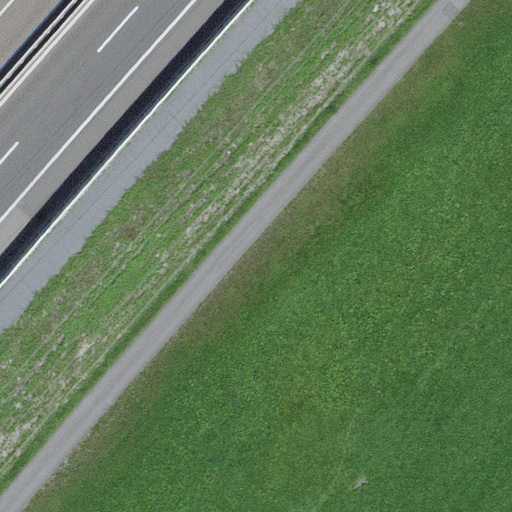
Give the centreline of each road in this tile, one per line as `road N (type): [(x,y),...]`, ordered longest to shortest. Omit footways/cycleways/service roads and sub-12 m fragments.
road 1 (track): [(464,0),(7,511)]
road 2 (track): [(280,0),(0,321)]
road 3 (motorway): [(0,168),(146,0)]
